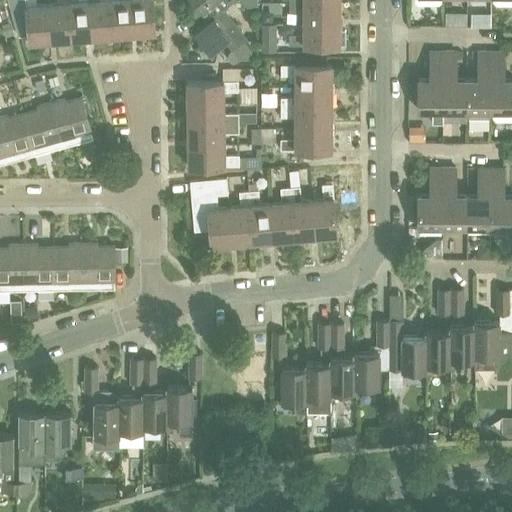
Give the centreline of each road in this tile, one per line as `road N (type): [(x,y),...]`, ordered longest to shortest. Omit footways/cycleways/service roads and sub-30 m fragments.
road 1 (tertiary): [(242,511),(314,494),(511,476)]
road 2 (residential): [(382,244),(381,0)]
road 3 (residential): [(162,306),(340,284),(382,244)]
road 4 (residential): [(0,359),(162,306)]
road 5 (residential): [(149,197),(0,198)]
road 6 (residential): [(507,263),(400,264),(382,244)]
road 7 (residential): [(147,71),(149,197)]
